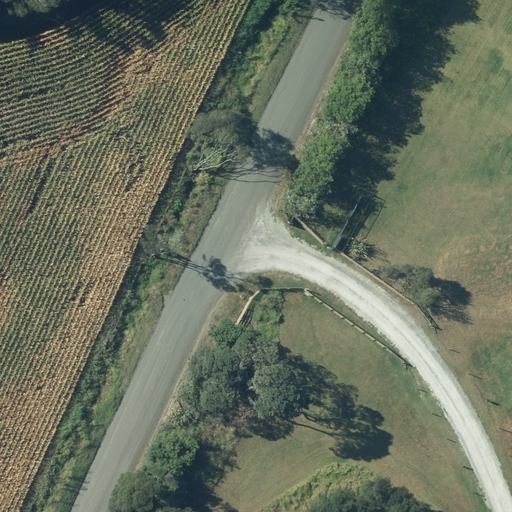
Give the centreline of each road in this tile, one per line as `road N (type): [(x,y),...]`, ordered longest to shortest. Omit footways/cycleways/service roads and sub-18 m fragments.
road 1 (tertiary): [(81,511),(224,194),(336,0)]
road 2 (track): [(382,309),(511,316)]
